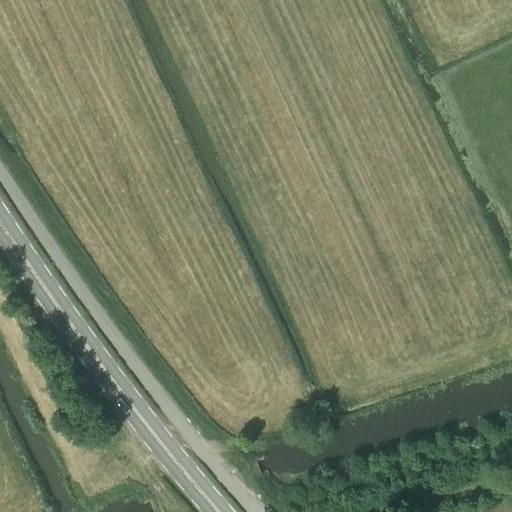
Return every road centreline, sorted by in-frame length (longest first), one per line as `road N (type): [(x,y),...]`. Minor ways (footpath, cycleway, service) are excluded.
road 1 (unclassified): [(256,511),(77,290),(0,172)]
road 2 (primary): [(222,511),(118,387),(0,217)]
